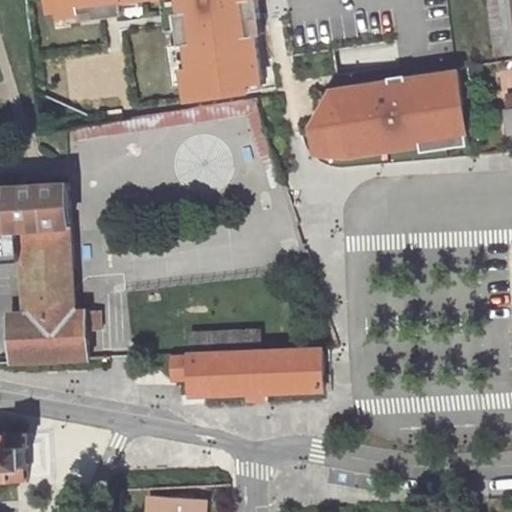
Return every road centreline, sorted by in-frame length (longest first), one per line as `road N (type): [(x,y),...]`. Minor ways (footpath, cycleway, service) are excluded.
road 1 (residential): [(511,467),(432,471),(250,450)]
road 2 (residential): [(0,400),(250,450)]
